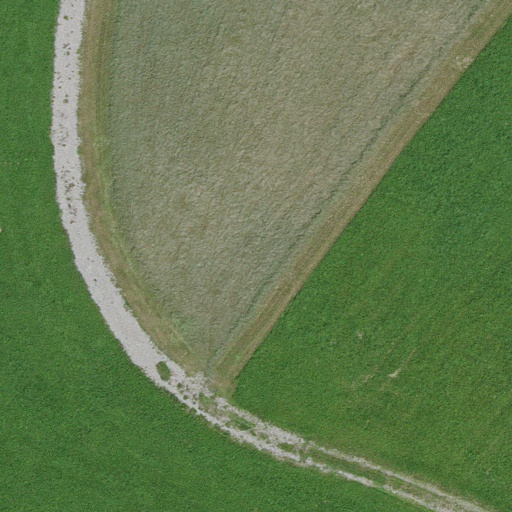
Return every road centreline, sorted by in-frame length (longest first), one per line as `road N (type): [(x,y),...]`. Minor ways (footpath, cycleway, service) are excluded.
road 1 (track): [(0,473),(158,299),(346,0)]
road 2 (track): [(493,511),(441,478),(174,404),(158,299)]
